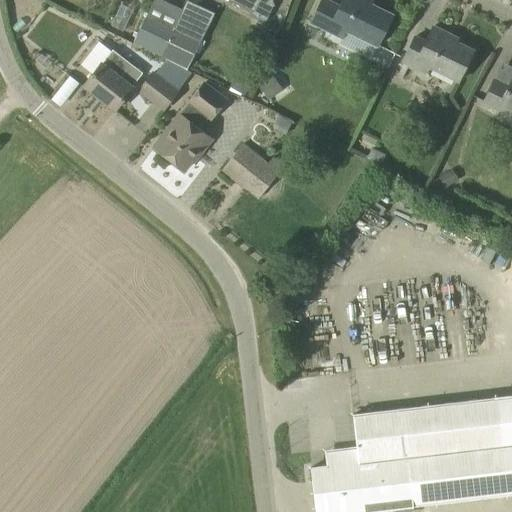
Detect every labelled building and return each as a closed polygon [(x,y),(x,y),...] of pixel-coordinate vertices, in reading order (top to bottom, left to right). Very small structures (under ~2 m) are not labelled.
[(259,0),(235,0),(254,10),(259,0)] [(392,15),(363,1),(363,0),(343,0),(340,7),(326,0),(323,0),(312,25),(339,38),(343,29),(379,46),(392,15)] [(161,55),(175,24),(147,12),(134,42),(161,55)] [(188,67),(202,37),(175,24),(161,55),(188,67)] [(473,51),(449,39),(451,35),(433,26),(426,41),(415,36),(403,61),(415,70),(419,61),(459,81),(473,51)] [(114,111),(141,73),(113,51),(83,87),(114,111)] [(164,111),(180,91),(177,89),(171,85),(153,71),(137,90),(164,111)] [(235,76),(230,85),(230,86),(244,94),(250,84),(249,78),(241,74),(235,76)] [(272,74),(257,85),(268,100),(283,89),(272,74)] [(511,77),(508,84),(496,77),(485,100),(500,108),(501,104),(511,108),(511,77)] [(180,114),(167,130),(160,139),(163,142),(157,150),(183,170),(193,158),(195,159),(211,138),(199,129),(207,119),(210,122),(228,99),(203,80),(185,102),(188,104),(180,114)] [(268,163),(242,142),(222,168),(259,197),(285,165),(273,156),(268,163)] [(372,149),(368,159),(380,164),(384,155),(372,149)] [(452,169),(439,177),(445,188),(458,180),(452,169)] [(511,394),(352,414),(356,446),(326,450),(328,465),(310,468),(315,511),(360,511),(511,493),(511,394)]
